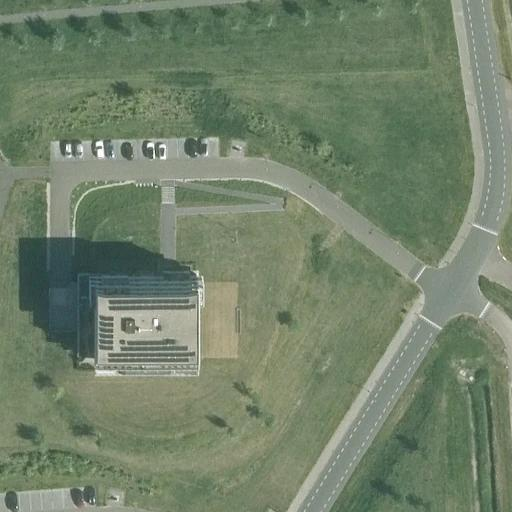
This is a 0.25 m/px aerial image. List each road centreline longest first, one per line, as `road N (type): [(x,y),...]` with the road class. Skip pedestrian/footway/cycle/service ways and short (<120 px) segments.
road 1 (residential): [(446,293),(279,173),(60,170),(58,325)]
road 2 (residential): [(446,293),(471,254),(495,177),(473,0)]
road 3 (residential): [(310,511),(446,293)]
